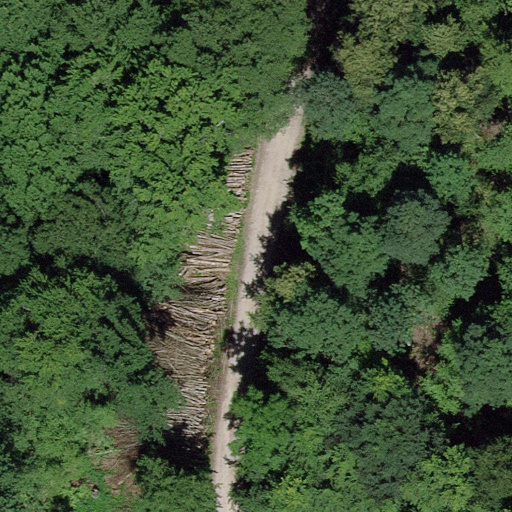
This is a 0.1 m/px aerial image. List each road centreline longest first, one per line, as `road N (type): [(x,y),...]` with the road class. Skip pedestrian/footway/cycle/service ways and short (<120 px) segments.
road 1 (track): [(224,511),(227,386),(307,0)]
road 2 (track): [(121,0),(21,112)]
